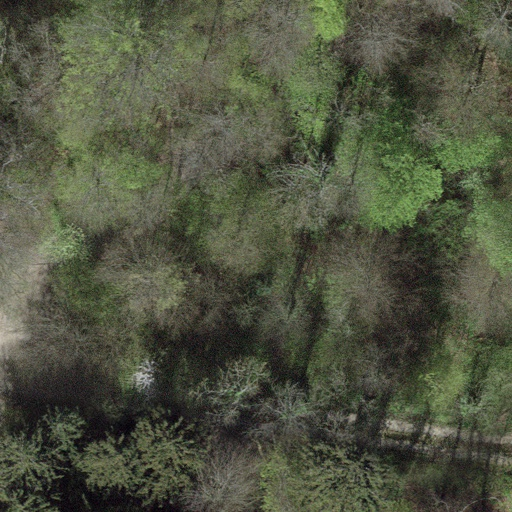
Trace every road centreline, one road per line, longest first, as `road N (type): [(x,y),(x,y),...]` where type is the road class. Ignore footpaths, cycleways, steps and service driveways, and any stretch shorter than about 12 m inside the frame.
road 1 (track): [(0,284),(99,231),(430,0)]
road 2 (track): [(511,456),(0,388)]
